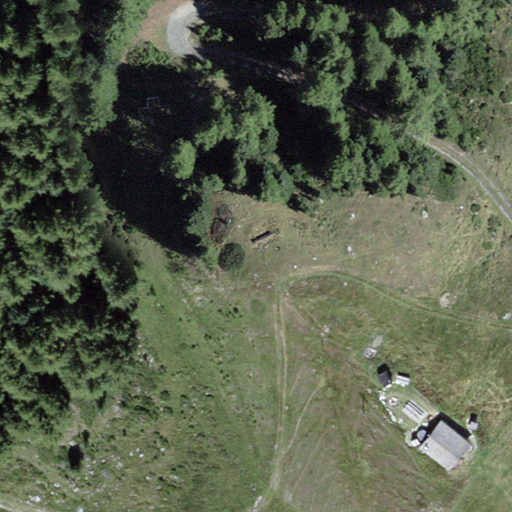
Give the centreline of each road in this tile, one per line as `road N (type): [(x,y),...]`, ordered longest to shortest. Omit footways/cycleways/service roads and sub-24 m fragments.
road 1 (track): [(441,0),(394,18),(198,9),(179,16),(172,29),(197,52),(269,67),(415,128),(471,166),(511,213)]
road 2 (track): [(511,327),(312,265),(288,276),(277,295)]
road 3 (track): [(254,511),(273,473),(277,295)]
